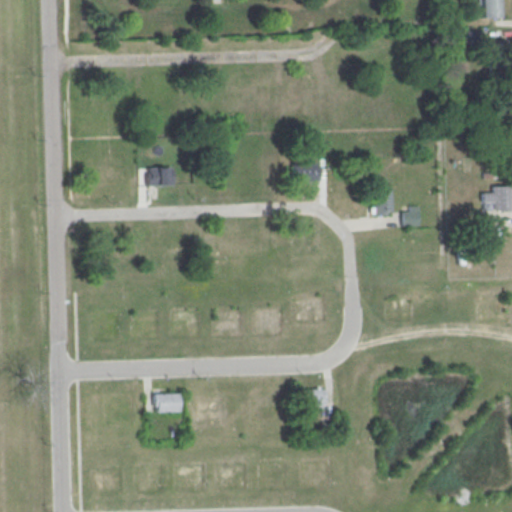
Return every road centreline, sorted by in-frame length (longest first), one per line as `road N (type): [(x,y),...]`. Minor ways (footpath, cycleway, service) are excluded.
road 1 (residential): [(53,215),(317,212),(344,237),(349,321),(343,338),(316,361),(58,371)]
road 2 (residential): [(46,0),(62,511)]
road 3 (residential): [(331,37),(302,55),(48,63)]
